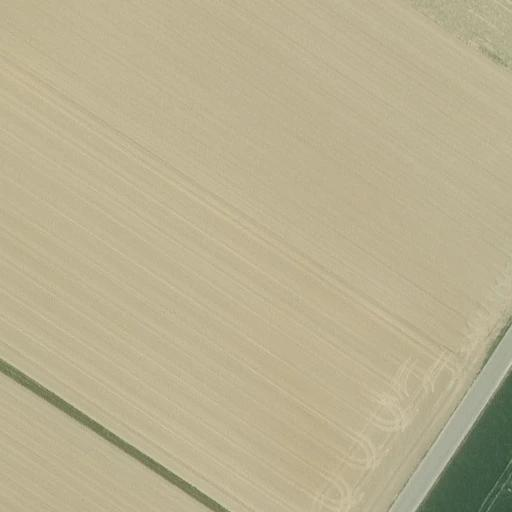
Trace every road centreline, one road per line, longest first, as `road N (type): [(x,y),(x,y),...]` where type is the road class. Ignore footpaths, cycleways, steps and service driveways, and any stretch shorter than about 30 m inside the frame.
road 1 (track): [(206,511),(0,375)]
road 2 (unclassified): [(401,511),(511,344)]
